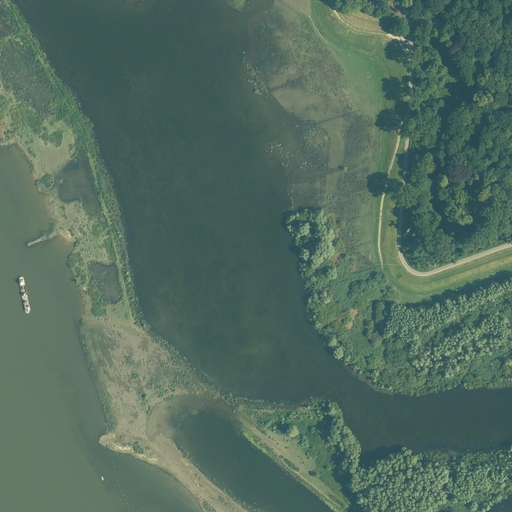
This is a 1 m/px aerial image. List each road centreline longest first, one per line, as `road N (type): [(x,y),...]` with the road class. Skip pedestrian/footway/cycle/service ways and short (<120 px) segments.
road 1 (unclassified): [(511,244),(425,274),(403,260),(408,0)]
road 2 (track): [(222,511),(155,445),(154,415),(180,398),(226,407),(354,511)]
road 3 (unknown): [(511,231),(452,246),(423,235),(414,222),(419,17)]
road 4 (track): [(409,115),(381,205),(382,281)]
